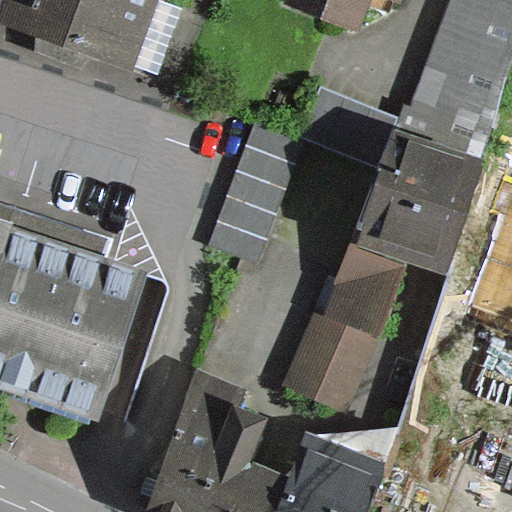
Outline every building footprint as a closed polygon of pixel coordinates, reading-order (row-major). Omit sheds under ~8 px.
[(152,0),(6,0),(0,17),(0,19),(128,68),(152,0)] [(291,0),(355,26),(365,0),(291,0)] [(393,133),(483,164),(495,126),(511,69),(511,0),(450,0),(412,106),(405,104),(400,116),(393,133)] [(393,133),(400,116),(321,85),(299,134),(307,137),(380,167),(393,133)] [(299,134),(256,118),(208,245),(260,264),(307,137),(299,134)] [(511,132),(495,126),(483,164),(453,258),(502,274),(511,277),(511,132)] [(483,164),(393,133),(380,167),(358,225),(453,258),(483,164)] [(0,377),(99,411),(145,274),(102,260),(108,241),(19,212),(20,209),(10,206),(5,220),(0,217),(0,377)] [(408,264),(351,243),(337,279),(348,283),(335,316),(377,332),(382,334),(408,264)] [(502,274),(453,258),(436,309),(485,325),(502,274)] [(485,325),(436,309),(416,370),(465,387),(485,325)] [(320,310),(290,385),(345,411),(377,332),(335,316),(320,310)] [(465,387),(416,370),(400,418),(449,435),(465,387)] [(237,410),(243,395),(199,371),(189,398),(214,408),(210,420),(230,428),(237,410)] [(189,398),(149,504),(169,511),(270,511),(284,478),(244,462),(261,419),(237,410),(230,428),(210,420),(214,408),(189,398)] [(511,406),(501,425),(511,430),(511,406)] [(284,478),(270,511),(368,511),(374,495),(395,443),(394,430),(390,431),(390,437),(349,439),(339,457),(316,448),(284,478)] [(427,511),(374,495),(368,511),(511,511),(511,492),(511,493),(505,511),(427,511)]
